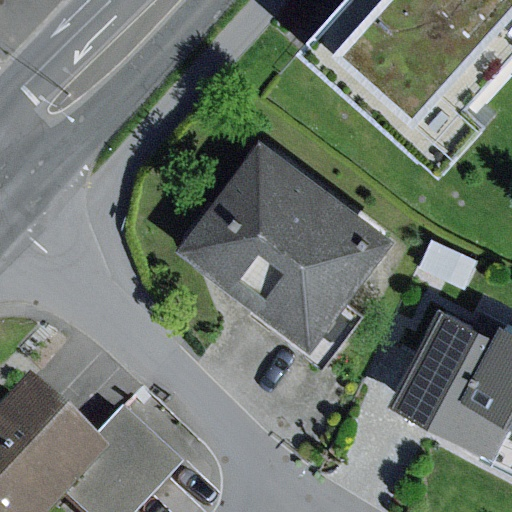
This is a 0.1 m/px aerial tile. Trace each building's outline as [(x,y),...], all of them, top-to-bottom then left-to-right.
[(511,48),(511,0),(347,0),(295,59),(429,178),(492,108),(474,91),(511,48)] [(392,239),(256,141),(173,255),(309,353),(392,239)] [(511,338),(506,350),(439,314),(386,415),(486,468),(507,427),(511,429),(511,338)] [(0,511),(48,511),(85,471),(0,398),(0,511)] [(136,428),(67,505),(74,511),(141,511),(181,468),(136,428)]
